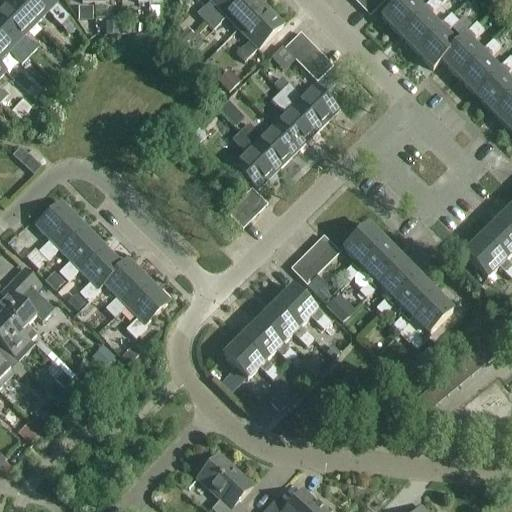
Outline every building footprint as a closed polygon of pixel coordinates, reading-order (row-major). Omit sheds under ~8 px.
[(48,0),(12,0),(10,3),(35,28),(47,16),(52,21),(52,22),(60,29),(61,28),(68,38),(76,32),(68,21),(68,20),(55,7),(48,0)] [(203,0),(209,5),(204,11),(203,10),(195,18),(203,26),(230,0),(203,0)] [(253,0),(230,0),(203,26),(212,35),(220,27),(219,27),(225,21),(237,34),(262,8),(253,0)] [(385,3),(382,0),(350,0),(369,19),(385,3)] [(402,0),(381,22),(397,39),(421,15),(420,13),(410,4),(414,0),(402,0)] [(433,0),(420,13),(421,15),(397,39),(414,56),(438,32),(437,31),(427,21),(448,0),(433,0)] [(35,28),(10,3),(0,12),(0,33),(28,61),(37,52),(29,44),(29,45),(23,40),(35,28)] [(262,8),(237,34),(248,45),(243,51),(242,50),(235,58),(243,67),(282,29),(262,8)] [(92,9),(78,9),(78,23),(92,22),(92,9)] [(159,24),(159,9),(149,9),(149,24),(159,24)] [(450,18),(437,31),(438,32),(414,56),(431,73),(440,65),(455,50),(455,49),(444,38),(457,25),(450,18)] [(119,26),(105,26),(105,38),(119,38),(119,26)] [(462,42),(455,49),(455,50),(440,65),(456,82),(480,58),(478,57),(469,47),(483,34),(475,26),(461,40),(462,42)] [(28,61),(0,33),(0,63),(8,56),(13,61),(20,69),(28,61)] [(308,46),(299,37),(283,53),(291,62),(308,46)] [(480,58),(456,82),(473,99),(497,75),(495,74),(486,64),(499,51),(492,43),(478,57),(480,58)] [(308,46),(291,62),(299,70),(316,54),(308,46)] [(316,54),(299,70),(307,78),(323,62),(316,54)] [(511,63),(509,61),(495,74),(497,75),(473,99),(490,116),(511,94),(511,90),(503,81),(511,71),(511,63)] [(332,70),(323,62),(307,78),(316,86),(332,70)] [(228,95),(240,83),(228,72),(216,84),(228,95)] [(198,106),(210,99),(198,79),(186,86),(198,106)] [(281,84),(274,91),(279,96),(286,89),(281,84)] [(286,89),(279,96),(317,135),(337,115),(312,90),(300,102),(294,96),(295,96),(287,88),(286,89)] [(511,127),(511,94),(490,116),(507,133),(511,127)] [(317,135),(279,96),(270,105),(278,113),(278,112),(284,118),(272,129),(297,155),(317,135)] [(231,105),(222,115),(234,127),(243,118),(231,105)] [(248,127),(239,136),(277,175),(297,155),(272,129),(260,141),(255,135),(248,127)] [(211,161),(228,145),(217,133),(199,148),(211,161)] [(277,175),(239,136),(230,144),(238,152),(239,151),(244,157),(232,169),(240,177),(232,185),(245,198),(251,193),(253,191),(257,194),(277,175)] [(251,193),(245,198),(242,201),(258,217),(266,209),(251,193)] [(242,201),(234,209),(250,225),(258,217),(242,201)] [(81,228),(60,206),(35,231),(49,245),(37,256),(47,266),(58,255),(56,253),(81,228)] [(250,225),(234,209),(226,217),(242,233),(250,225)] [(511,210),(498,225),(511,239),(511,210)] [(511,239),(498,225),(481,241),(504,265),(505,264),(511,257),(511,239)] [(102,248),(81,228),(56,253),(58,255),(69,266),(58,277),(67,286),(78,275),(76,273),(102,248)] [(360,272),(384,248),(366,230),(342,254),(354,266),(341,278),(348,286),(361,273),(360,272)] [(323,240),(315,248),(331,264),(339,256),(323,240)] [(481,241),(462,259),(486,283),(498,271),(511,284),(511,283),(511,270),(505,264),(504,265),(481,241)] [(120,267),(102,248),(76,273),(78,275),(89,286),(77,298),(87,308),(99,295),(98,293),(102,289),(101,287),(120,267)] [(331,264),(315,248),(307,256),(323,272),(331,264)] [(360,272),(361,273),(371,283),(358,295),(365,303),(378,290),(376,289),(401,265),(384,248),(360,272)] [(307,256),(299,264),(315,280),(323,272),(307,256)] [(121,268),(120,267),(101,287),(102,289),(103,288),(116,302),(104,313),(113,323),(125,311),(123,309),(148,284),(127,263),(121,268)] [(315,280),(299,264),(290,273),(306,289),(315,280)] [(376,289),(378,290),(387,300),(375,312),(382,319),(394,307),(393,306),(417,282),(401,265),(376,289)] [(0,299),(1,300),(0,301),(0,319),(33,350),(29,346),(36,339),(26,330),(35,321),(34,320),(43,311),(34,302),(36,300),(44,292),(24,273),(16,281),(0,297),(0,299)] [(53,275),(44,284),(56,294),(64,286),(53,275)] [(393,306),(394,307),(404,317),(391,329),(398,336),(411,324),(409,323),(434,299),(417,282),(393,306)] [(169,305),(148,284),(123,309),(125,311),(136,323),(124,334),(134,343),(146,331),(144,330),(169,305)] [(291,292),(275,309),(298,333),(300,331),(309,322),(322,335),(329,327),(315,313),(314,315),(291,292)] [(330,300),(323,292),(316,298),(323,307),(330,300)] [(74,294),(65,303),(76,315),(85,307),(74,294)] [(409,323),(411,324),(420,334),(408,346),(414,353),(451,316),(434,299),(409,323)] [(298,333),(275,309),(258,325),(282,349),(283,348),(292,339),(305,351),(313,344),(300,331),(298,333)] [(33,350),(0,319),(0,350),(16,366),(17,367),(33,350)] [(258,325),(241,342),(264,366),(266,365),(276,355),(288,368),(290,366),(299,376),(305,370),(283,348),(282,349),(258,325)] [(241,342),(222,360),(246,384),(259,372),(271,385),(278,377),(266,365),(264,366),(241,342)] [(477,353),(488,366),(498,358),(487,344),(477,353)] [(332,362),(339,355),(332,348),(325,355),(332,362)] [(103,372),(114,361),(102,349),(91,361),(103,372)] [(16,366),(0,350),(0,390),(12,378),(8,374),(16,366)] [(139,358),(132,350),(121,361),(129,369),(139,358)] [(439,382),(462,360),(454,351),(430,373),(439,382)] [(66,380),(50,364),(42,372),(55,384),(46,393),(63,411),(80,393),(75,388),(73,390),(64,382),(66,380)] [(287,386),(268,404),(279,415),(298,397),(287,386)] [(50,425),(51,424),(52,426),(64,413),(54,403),(50,406),(46,403),(37,413),(50,425)] [(41,436),(29,425),(19,436),(31,447),(41,436)] [(201,469),(200,473),(201,477),(196,483),(219,505),(212,511),(242,511),(237,507),(252,491),(218,460),(212,465),(208,464),(204,466),(201,469)] [(277,501),(266,511),(320,511),(302,494),(287,511),(277,501)]
